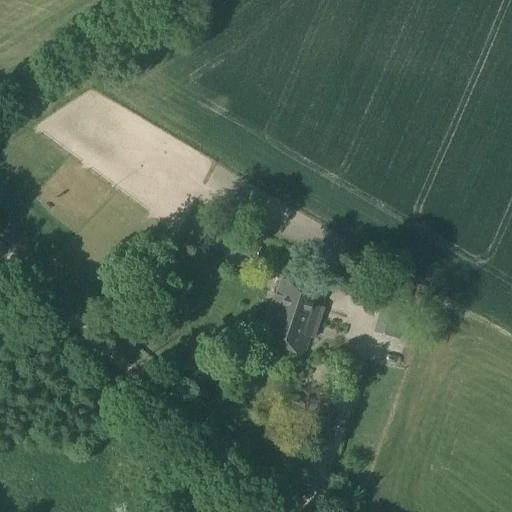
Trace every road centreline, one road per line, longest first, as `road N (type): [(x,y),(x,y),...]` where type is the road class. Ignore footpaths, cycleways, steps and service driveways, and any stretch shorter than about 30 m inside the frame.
road 1 (track): [(295,511),(0,250)]
road 2 (unclassified): [(0,117),(178,0)]
